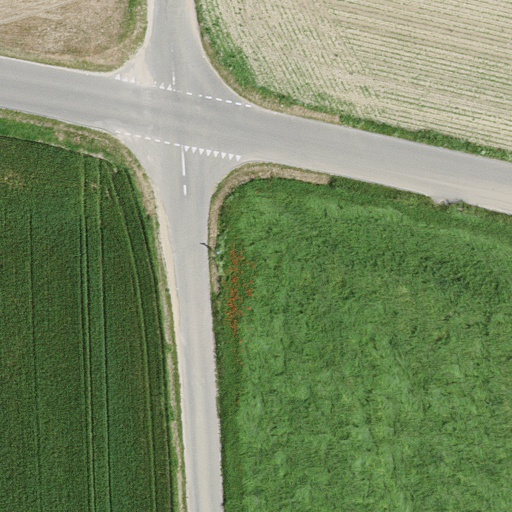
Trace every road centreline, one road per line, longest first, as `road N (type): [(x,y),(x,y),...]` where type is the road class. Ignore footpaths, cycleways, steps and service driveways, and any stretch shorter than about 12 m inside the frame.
road 1 (unclassified): [(202,511),(178,120)]
road 2 (unclassified): [(511,195),(178,120)]
road 3 (unclassified): [(178,120),(0,90)]
road 4 (unclassified): [(172,0),(178,120)]
